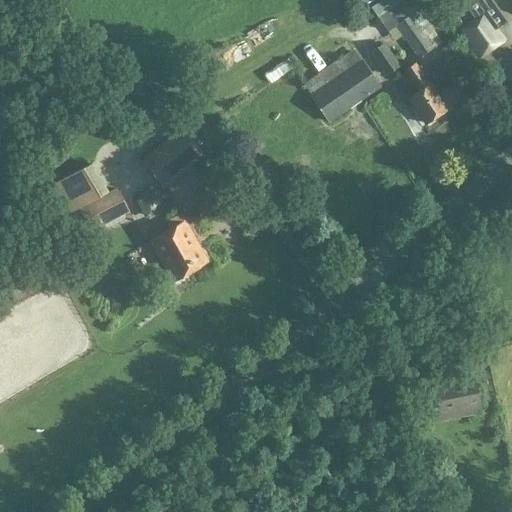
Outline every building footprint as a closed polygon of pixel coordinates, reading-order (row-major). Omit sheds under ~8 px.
[(395,27),(418,59),(434,48),(411,15),(428,3),(426,0),(405,0),(378,19),(387,32),(395,27)] [(507,22),(491,0),(457,0),(463,8),(455,14),(465,27),(462,30),(481,57),(502,42),(494,32),(507,22)] [(387,74),(400,66),(386,44),(373,53),(387,74)] [(329,123),(380,88),(361,61),(311,96),(329,123)] [(405,71),(419,92),(409,99),(426,124),(464,97),(455,84),(438,96),(430,84),(429,85),(415,64),(405,71)] [(265,77),(271,87),(287,78),(281,68),(265,77)] [(203,156),(181,128),(141,160),(164,188),(203,156)] [(91,164),(55,183),(71,212),(106,193),(91,164)] [(129,212),(116,189),(69,214),(81,237),(129,212)] [(208,262),(185,222),(184,221),(180,214),(166,222),(170,229),(149,242),(173,283),(208,262)] [(328,244),(323,247),(327,254),(332,250),(328,244)] [(480,414),(478,405),(474,382),(426,391),(433,423),(480,414)]
